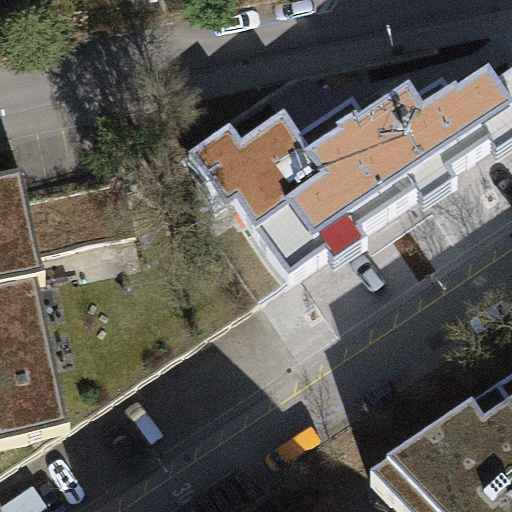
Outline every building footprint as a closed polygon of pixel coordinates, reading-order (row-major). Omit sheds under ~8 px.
[(291,286),(511,140),(511,90),(499,99),(489,85),(453,109),(443,94),(418,111),(411,101),(365,131),(355,116),(301,151),(286,130),(242,159),(231,142),(195,165),(210,187),(221,180),(261,240),(291,286)] [(124,172),(24,193),(38,261),(138,239),(124,172)] [(22,183),(0,187),(0,455),(75,440),(38,261),(24,193),(22,183)] [(0,413),(0,481),(291,286),(261,240),(0,413)] [(511,376),(492,390),(511,419),(511,376)] [(511,511),(511,419),(492,390),(363,477),(397,511),(511,511)]
